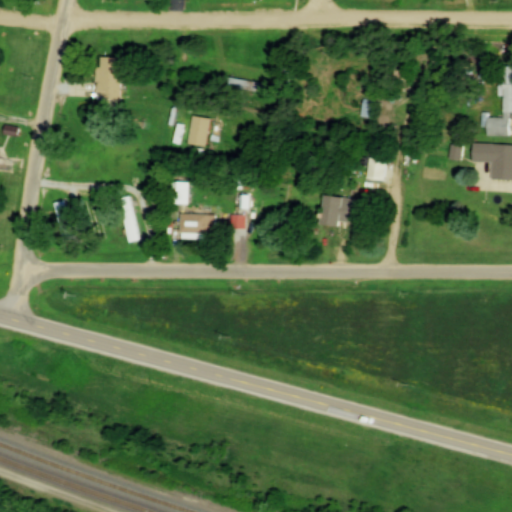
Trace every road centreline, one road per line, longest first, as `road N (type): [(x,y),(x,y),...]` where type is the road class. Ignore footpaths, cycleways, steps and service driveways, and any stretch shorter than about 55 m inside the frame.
road 1 (secondary): [(511,455),(0,316)]
road 2 (residential): [(511,273),(27,271)]
road 3 (residential): [(68,20),(511,21)]
road 4 (residential): [(71,0),(15,320)]
